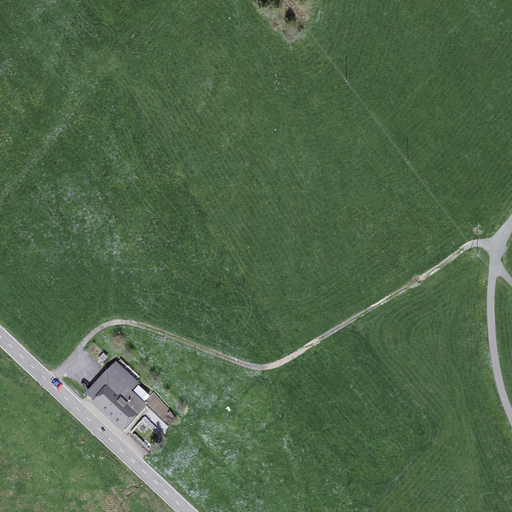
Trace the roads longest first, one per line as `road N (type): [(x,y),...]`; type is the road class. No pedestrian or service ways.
road 1 (track): [(48,381),(90,335),(118,322),(240,365),(273,367),(468,245),(498,246)]
road 2 (tertiary): [(0,336),(186,511)]
road 3 (track): [(511,220),(490,293),(492,347),(511,419)]
